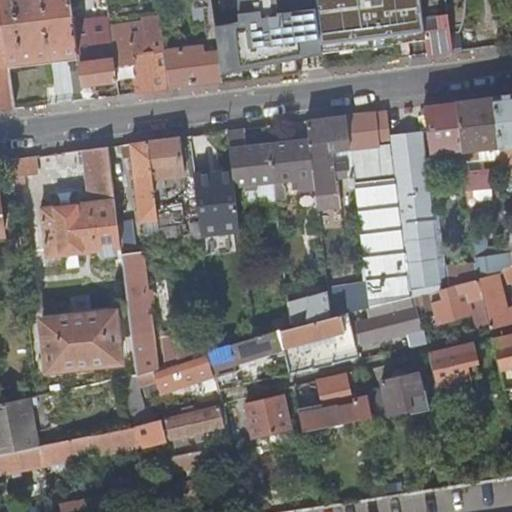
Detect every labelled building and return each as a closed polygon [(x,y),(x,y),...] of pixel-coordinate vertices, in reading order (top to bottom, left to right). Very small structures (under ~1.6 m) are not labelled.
[(49,58),(42,0),(0,0),(0,2),(8,63),(49,58)] [(42,0),(49,58),(67,55),(59,0),(42,0)] [(59,0),(67,55),(79,53),(74,21),(71,0),(59,0)] [(239,0),(242,21),(216,25),(219,52),(223,81),(302,71),(300,57),(324,54),(316,0),(239,0)] [(316,0),(324,54),(428,40),(422,0),(316,0)] [(422,0),(428,40),(430,55),(454,52),(453,37),(461,36),(462,33),(464,26),(466,19),(467,9),(467,1),(466,0),(422,0)] [(0,110),(15,109),(8,63),(0,2),(0,110)] [(99,83),(104,82),(118,80),(113,43),(110,26),(109,16),(74,21),(79,53),(85,100),(101,98),(99,88),(99,83)] [(110,26),(113,43),(146,38),(149,53),(168,51),(163,16),(144,19),(144,22),(110,26)] [(453,37),(454,52),(463,51),(461,36),(453,37)] [(173,88),(168,51),(149,53),(146,38),(113,43),(118,80),(120,95),(148,92),(173,88)] [(203,46),(168,51),(173,88),(197,85),(223,81),(219,52),(205,54),(203,46)] [(511,94),(496,96),(457,101),(463,148),(464,156),(464,160),(482,158),(481,149),(501,147),(511,145),(511,94)] [(431,151),(463,148),(457,101),(441,104),(425,106),(431,151)] [(350,150),(390,144),(388,136),(389,135),(386,111),(365,114),(346,116),(350,148),(350,150)] [(331,150),(350,148),(346,116),(327,119),(307,121),(309,138),(318,206),(318,207),(342,204),(339,174),(334,175),(331,150)] [(245,187),(252,187),(252,184),(264,182),(274,181),(270,144),(246,147),(244,129),(227,132),(232,169),(243,168),(245,187)] [(391,135),(412,296),(415,295),(427,292),(440,288),(441,287),(421,131),(391,135)] [(154,179),(184,175),(179,138),(167,139),(149,142),(154,179)] [(274,181),(285,180),(304,178),(306,197),(305,197),(307,208),(318,206),(309,138),(273,143),(270,144),(274,181)] [(153,242),(162,241),(157,205),(155,189),(154,179),(149,142),(131,144),(122,145),(124,157),(133,156),(141,223),(151,221),(153,242)] [(354,184),(394,178),(390,144),(350,150),(353,173),(354,184)] [(77,253),(122,247),(119,227),(110,146),(84,150),(90,201),(40,208),(42,230),(37,230),(38,238),(43,237),(45,257),(64,254),(66,268),(78,266),(77,253)] [(502,156),(501,147),(481,149),(482,158),(502,156)] [(339,174),(353,173),(350,150),(350,148),(331,150),(334,175),(339,174)] [(464,156),(463,148),(431,151),(432,159),(464,156)] [(15,199),(23,199),(21,178),(38,175),(36,156),(11,159),(15,199)] [(199,219),(201,238),(228,235),(240,234),(237,207),(235,189),(232,169),(193,174),(199,219)] [(485,173),(466,176),(467,186),(486,184),(485,173)] [(186,184),(184,175),(154,179),(155,189),(186,184)] [(394,178),(354,184),(367,282),(369,304),(370,306),(380,304),(410,297),(394,178)] [(287,199),(285,180),(274,181),(274,184),(276,201),(287,199)] [(245,187),(235,189),(237,207),(276,202),(276,201),(274,184),(252,187),(252,188),(245,189),(245,187)] [(23,199),(15,199),(16,212),(24,211),(23,199)] [(181,202),(157,205),(162,241),(163,251),(202,246),(201,238),(199,219),(183,222),(181,202)] [(307,225),(308,235),(320,234),(319,223),(307,225)] [(135,225),(119,227),(122,247),(131,334),(151,332),(142,252),(138,252),(135,225)] [(202,246),(204,255),(230,252),(228,235),(201,238),(202,246)] [(487,251),(476,254),(477,261),(489,257),(487,251)] [(511,251),(510,252),(511,257),(506,258),(505,253),(489,257),(477,261),(477,262),(478,276),(504,270),(509,264),(511,263),(511,251)] [(477,262),(446,266),(448,285),(478,276),(477,262)] [(511,313),(510,314),(508,306),(503,283),(511,280),(511,263),(509,264),(504,270),(478,276),(483,298),(491,329),(511,323),(511,313)] [(483,298),(478,276),(448,285),(441,287),(440,288),(443,299),(430,302),(427,292),(415,295),(418,307),(420,314),(433,310),(435,309),(438,323),(474,313),(471,301),(483,298)] [(367,282),(328,286),(329,298),(331,313),(369,304),(367,282)] [(443,299),(440,288),(427,292),(430,302),(443,299)] [(384,316),(416,307),(418,307),(415,295),(412,296),(410,297),(380,304),(382,311),(383,311),(384,316)] [(329,298),(288,303),(289,314),(290,324),(331,313),(329,298)] [(479,332),(491,329),(483,298),(471,301),(474,313),(479,332)] [(383,311),(382,311),(376,312),(378,317),(356,322),(362,343),(422,328),(416,307),(384,316),(383,311)] [(291,327),(279,331),(284,348),(299,343),(310,341),(311,347),(336,341),(339,353),(357,348),(354,336),(348,311),(331,316),(291,327)] [(115,312),(42,320),(47,371),(120,363),(115,312)] [(265,319),(267,334),(279,331),(291,327),(290,324),(289,314),(265,319)] [(249,359),(259,356),(284,349),(284,348),(279,331),(267,334),(254,339),(216,350),(211,352),(216,374),(235,369),(234,364),(249,359)] [(204,354),(201,340),(200,333),(174,340),(177,363),(204,354)] [(511,333),(493,338),(502,374),(511,371),(511,333)] [(164,367),(177,363),(174,340),(173,334),(159,335),(164,367)] [(201,340),(204,354),(211,352),(216,350),(214,336),(201,340)] [(310,341),(299,343),(301,350),(311,347),(310,341)] [(445,384),(470,378),(461,345),(430,353),(439,386),(445,384)] [(259,356),(249,359),(251,367),(261,364),(259,356)] [(139,379),(122,382),(135,421),(155,415),(153,406),(146,408),(139,388),(158,382),(161,392),(192,382),(204,378),(213,375),(207,357),(139,379)] [(301,388),(294,390),(304,429),(340,422),(337,406),(347,404),(353,403),(347,373),(318,380),(324,405),(306,408),(301,388)] [(423,390),(419,373),(382,381),(384,387),(390,411),(431,403),(428,389),(423,390)] [(204,378),(192,382),(194,389),(206,385),(204,378)] [(390,411),(384,387),(367,391),(371,405),(373,415),(390,411)] [(219,388),(153,406),(155,415),(156,415),(221,398),(219,388)] [(247,404),(254,436),(290,427),(283,395),(247,404)] [(0,454),(39,447),(30,396),(0,401),(0,454)] [(219,405),(166,418),(171,439),(224,426),(219,405)] [(351,409),(354,419),(373,415),(371,405),(351,409)] [(162,437),(156,415),(155,415),(135,421),(136,426),(141,443),(162,437)] [(345,446),(340,422),(304,429),(311,453),(345,446)] [(95,455),(123,450),(135,447),(137,455),(142,454),(141,446),(142,446),(141,443),(136,426),(39,447),(0,454),(0,474),(39,466),(40,474),(52,471),(50,464),(63,462),(70,460),(75,459),(95,455)] [(232,469),(247,466),(243,442),(231,444),(227,445),(232,469)] [(135,447),(123,450),(125,459),(137,457),(137,455),(135,447)] [(215,463),(211,448),(167,457),(169,472),(215,463)] [(511,511),(511,476),(400,493),(275,511),(511,511)] [(148,489),(151,503),(202,493),(200,487),(196,489),(193,478),(148,488),(148,489)] [(142,490),(145,504),(151,503),(148,489),(142,490)] [(61,505),(62,511),(106,511),(115,510),(114,506),(109,507),(107,495),(61,505)]
